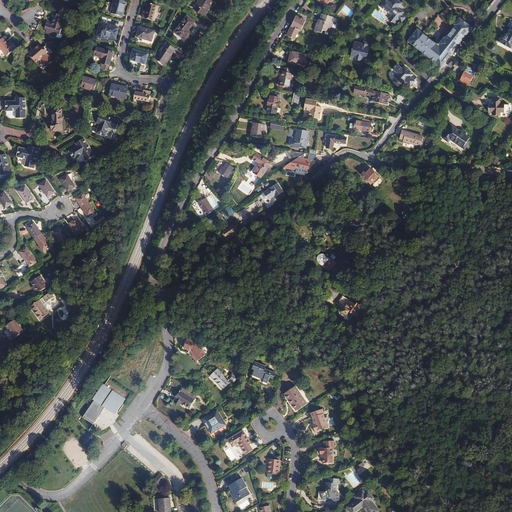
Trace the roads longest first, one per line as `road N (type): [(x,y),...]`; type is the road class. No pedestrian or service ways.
road 1 (residential): [(152,281),(195,177),(300,0)]
road 2 (residential): [(368,158),(350,151),(334,158),(178,293)]
road 3 (track): [(511,265),(438,353),(511,431)]
road 4 (residential): [(142,406),(63,494),(31,487),(0,455)]
road 5 (residential): [(488,14),(368,158)]
road 6 (track): [(388,511),(384,506),(454,376)]
road 7 (residential): [(511,175),(368,158)]
road 8 (residential): [(142,406),(197,454),(217,511)]
road 9 (residential): [(170,83),(135,80),(120,68),(135,0)]
